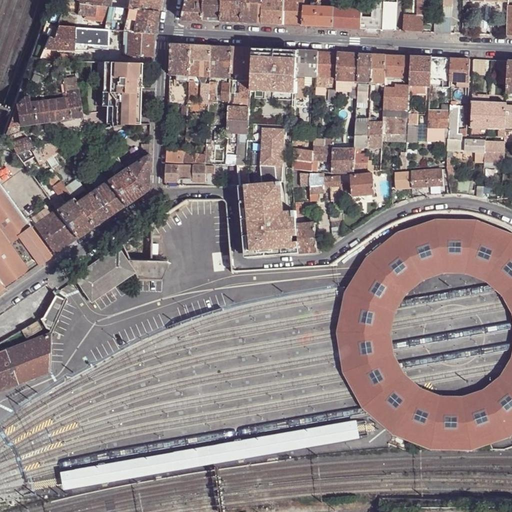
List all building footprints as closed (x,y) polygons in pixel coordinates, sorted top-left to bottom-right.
[(130,0),(129,9),(158,13),(159,8),(160,3),(160,0),(130,0)] [(192,21),(203,21),(203,0),(185,0),(181,20),(192,21)] [(203,0),(203,21),(212,22),(221,22),(221,0),(203,0)] [(221,0),(221,22),(230,22),(241,23),(242,0),(221,0)] [(242,0),(241,23),(251,24),(262,24),(262,0),(242,0)] [(262,0),(262,24),(272,25),(282,25),(283,0),(262,0)] [(283,0),(282,25),(292,26),(302,26),(303,6),(303,0),(283,0)] [(333,8),(315,7),(307,6),(307,1),(307,0),(303,0),(303,6),(302,26),(325,27),(332,28),(333,8)] [(383,0),(371,0),(371,15),(371,17),(361,17),(360,29),(369,29),(382,30),(384,2),(383,0)] [(416,0),(416,10),(404,9),(403,15),(423,16),(423,0),(416,0)] [(79,3),(68,2),(65,9),(78,11),(79,3)] [(397,3),(384,2),(382,30),(389,30),(395,31),(397,3)] [(97,6),(79,3),(78,11),(78,16),(95,17),(97,6)] [(109,7),(99,6),(98,16),(101,17),(100,24),(106,25),(107,21),(110,7),(109,7)] [(112,25),(113,22),(135,25),(133,33),(154,34),(155,29),(157,18),(158,13),(129,9),(110,7),(107,21),(106,25),(105,31),(109,31),(116,32),(117,26),(112,25)] [(361,9),(333,7),(333,8),(332,28),(360,29),(361,17),(361,9)] [(423,16),(403,15),(402,31),(410,31),(422,32),(423,16)] [(442,16),(434,16),(434,32),(442,33),(442,16)] [(451,17),(442,16),(442,33),(450,33),(451,17)] [(48,39),(43,50),(50,51),(88,53),(87,48),(108,49),(109,31),(105,31),(58,28),(53,40),(48,39)] [(124,47),(128,47),(128,57),(152,58),(153,46),(154,34),(133,33),(129,33),(128,39),(124,39),(124,47)] [(186,84),(189,84),(189,81),(189,76),(191,46),(182,45),(172,45),(171,45),(170,46),(170,75),(177,76),(177,82),(186,82),(186,84)] [(189,76),(210,77),(211,47),(199,46),(191,46),(189,76)] [(210,77),(230,79),(230,74),(231,48),(219,48),(211,47),(210,77)] [(230,74),(233,74),(233,82),(241,82),(251,82),(251,76),(252,50),(252,49),(242,49),(231,48),(230,74)] [(43,50),(38,62),(71,63),(71,58),(49,58),(50,51),(43,50)] [(252,50),(251,76),(251,82),(250,90),(248,135),(248,140),(246,167),(238,167),(239,186),(238,187),(245,255),(258,254),(259,257),(270,256),(274,256),(274,252),(291,251),(291,254),(300,254),(297,212),(285,214),(285,208),(281,209),(279,187),(283,187),(282,184),(289,183),(289,174),(289,170),(294,170),(295,150),(295,141),(296,99),(296,92),(298,52),(272,50),(252,50)] [(307,77),(316,77),(317,53),(304,52),(298,52),(296,92),(296,99),(306,100),(307,77)] [(316,77),(316,88),(328,88),(328,84),(333,84),(333,78),(336,78),(338,53),(327,53),(317,53),(316,77)] [(354,82),(358,82),(359,54),(348,54),(338,53),(336,78),(337,81),(354,82)] [(359,54),(358,82),(358,86),(357,102),(360,102),(361,99),(367,99),(368,82),(371,83),(372,55),(363,55),(359,54)] [(371,83),(384,83),(384,76),(385,55),(378,55),(372,55),(371,83)] [(384,76),(410,78),(411,57),(397,56),(385,55),(384,76)] [(430,81),(431,58),(419,57),(411,57),(410,78),(410,85),(430,86),(430,81)] [(441,58),(431,58),(430,81),(450,82),(451,58),(441,58)] [(457,87),(469,88),(469,83),(470,59),(459,59),(451,58),(450,82),(457,82),(457,87)] [(473,59),(473,76),(485,76),(485,60),(483,60),(481,60),(473,59)] [(495,80),(507,80),(508,61),(496,60),(495,80)] [(142,64),(110,63),(109,79),(103,78),(103,94),(107,94),(107,108),(113,108),(113,124),(120,122),(131,117),(139,116),(141,90),(142,64)] [(40,78),(33,74),(31,80),(38,83),(40,78)] [(352,86),(358,86),(358,82),(354,82),(337,81),(336,91),(336,92),(348,92),(348,86),(352,86)] [(29,97),(24,97),(18,104),(19,114),(21,125),(35,123),(36,124),(71,119),(71,118),(81,116),(76,83),(64,84),(64,90),(62,91),(62,93),(63,99),(30,102),(29,97)] [(410,94),(430,95),(430,86),(410,85),(410,88),(410,94)] [(354,98),(354,102),(353,102),(353,108),(349,137),(356,137),(356,123),(357,102),(358,86),(352,86),(352,90),(352,98),(354,98)] [(384,87),(383,89),(382,123),(382,134),(381,142),(389,142),(390,134),(407,135),(409,114),(410,94),(410,88),(395,87),(384,87)] [(227,134),(248,135),(250,90),(233,88),(233,95),(235,95),(235,98),(237,98),(236,108),(229,108),(228,112),(227,134)] [(494,137),(504,137),(505,129),(506,106),(506,103),(472,102),(471,128),(498,129),(497,130),(495,132),(494,137)] [(454,103),(450,103),(450,111),(449,128),(448,134),(448,140),(462,141),(462,140),(462,137),(466,136),(467,129),(462,128),(461,134),(458,133),(460,107),(454,106),(454,103)] [(19,114),(18,104),(14,114),(9,127),(21,125),(19,114)] [(449,128),(450,111),(429,110),(428,110),(427,128),(449,128)] [(407,135),(407,143),(416,143),(417,124),(418,124),(419,114),(409,114),(407,135)] [(109,125),(110,128),(111,128),(123,125),(123,124),(139,124),(139,116),(131,117),(120,122),(113,124),(109,125)] [(356,137),(355,148),(368,148),(369,123),(356,123),(356,137)] [(368,148),(381,148),(381,142),(382,134),(382,123),(372,123),(369,123),(368,148)] [(110,128),(100,131),(106,140),(114,136),(111,128),(110,128)] [(93,133),(76,137),(79,143),(98,139),(93,133)] [(389,142),(407,143),(407,135),(390,134),(389,142)] [(28,137),(11,142),(12,143),(16,153),(21,160),(24,158),(20,152),(31,149),(33,153),(39,165),(46,161),(45,160),(36,147),(28,137)] [(76,137),(58,142),(62,148),(71,144),(73,147),(80,144),(79,143),(76,137)] [(312,160),(333,161),(334,149),(334,139),(325,138),(324,147),(313,147),(313,151),(312,160)] [(313,139),(313,147),(324,147),(325,138),(313,139)] [(237,167),(238,167),(246,167),(248,140),(239,140),(237,167)] [(448,140),(448,151),(447,167),(446,167),(448,176),(453,177),(452,164),(453,151),(465,152),(465,140),(462,140),(462,141),(448,140)] [(474,161),(484,161),(484,141),(465,140),(465,152),(474,152),(474,161)] [(57,141),(36,147),(45,160),(63,150),(62,148),(58,142),(57,141)] [(495,153),(503,153),(504,141),(484,141),(484,161),(484,163),(495,163),(495,158),(495,153)] [(142,151),(145,156),(135,163),(132,158),(123,164),(143,193),(146,191),(148,187),(149,156),(149,145),(142,144),(142,151)] [(123,164),(110,146),(105,149),(109,155),(106,156),(110,162),(108,163),(116,175),(107,182),(124,206),(129,203),(138,196),(143,193),(123,164)] [(31,149),(20,152),(24,158),(33,153),(31,149)] [(332,173),(340,174),(354,173),(355,155),(355,149),(334,149),(333,161),(332,173)] [(166,163),(185,164),(186,154),(186,151),(167,150),(166,163)] [(294,170),(312,172),(312,160),(313,151),(299,150),(295,150),(294,170)] [(185,164),(206,165),(206,155),(186,154),(185,164)] [(355,155),(354,173),(367,173),(367,168),(368,157),(368,155),(355,155)] [(185,166),(166,166),(166,182),(178,183),(178,180),(184,180),(185,166)] [(185,166),(184,180),(190,180),(193,180),(193,182),(206,182),(206,174),(215,174),(215,167),(185,166)] [(224,187),(238,187),(239,186),(238,167),(237,167),(231,166),(226,166),(217,166),(217,174),(225,175),(224,187)] [(412,172),(413,188),(436,187),(443,186),(442,170),(412,172)] [(396,189),(413,188),(412,172),(395,173),(396,189)] [(334,205),(342,204),(341,190),(341,182),(340,176),(325,177),(325,175),(294,174),(295,187),(310,186),(312,201),(319,201),(319,193),(326,193),(326,187),(331,187),(332,201),(334,201),(334,205)] [(373,174),(351,176),(352,196),(375,194),(373,174)] [(92,183),(96,189),(92,192),(109,217),(112,214),(120,209),(124,206),(107,182),(103,176),(92,183)] [(77,179),(65,188),(72,197),(84,189),(77,179)] [(76,203),(72,197),(65,188),(61,182),(53,187),(61,199),(62,198),(66,203),(60,207),(56,210),(77,239),(85,233),(93,227),(76,203)] [(0,281),(5,288),(30,271),(51,256),(31,228),(0,184),(0,281)] [(342,204),(342,205),(349,205),(348,189),(341,190),(342,204)] [(92,192),(76,203),(93,227),(98,224),(105,219),(109,217),(92,192)] [(56,202),(60,207),(66,203),(62,198),(61,199),(56,202)] [(211,203),(213,256),(230,255),(227,198),(185,200),(185,204),(211,203)] [(55,208),(51,202),(49,202),(45,205),(49,211),(55,208)] [(300,254),(318,252),(315,224),(317,224),(317,223),(304,224),(304,216),(303,216),(302,205),(296,205),(297,212),(300,254)] [(30,217),(36,225),(34,226),(54,254),(66,246),(77,239),(56,210),(44,219),(39,212),(30,217)] [(344,235),(343,213),(330,214),(332,229),(332,234),(336,234),(339,239),(344,235)] [(511,234),(476,221),(434,220),(395,234),(365,258),(345,295),(338,334),(344,375),(363,410),(394,437),(432,452),(473,451),(511,440),(511,439),(511,234)] [(118,284),(135,273),(127,262),(118,248),(74,278),(91,302),(118,284)] [(166,263),(127,262),(135,273),(138,279),(163,281),(170,265),(166,263)] [(51,362),(52,335),(65,304),(67,300),(65,298),(64,299),(56,297),(42,321),(41,321),(42,322),(47,330),(52,332),(51,335),(50,334),(49,336),(0,354),(0,391),(50,372),(51,362)] [(42,331),(38,324),(23,333),(27,340),(42,331)] [(358,422),(62,474),(65,492),(361,440),(358,422)]
